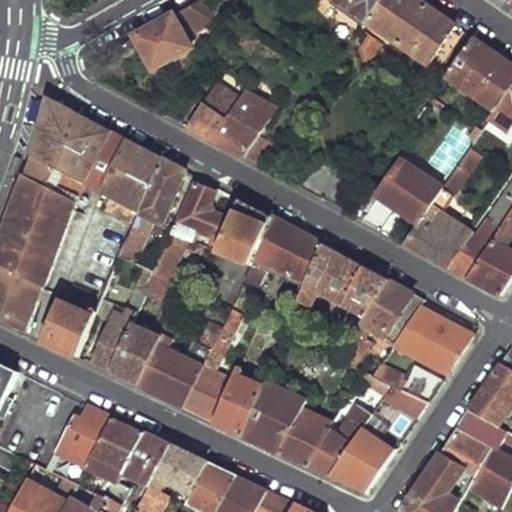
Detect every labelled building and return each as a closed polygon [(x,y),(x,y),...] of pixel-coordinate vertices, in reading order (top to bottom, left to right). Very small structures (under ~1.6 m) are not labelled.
[(337,0),(369,22),(384,0),(337,0)] [(384,0),(369,22),(364,29),(370,33),(362,45),(374,53),(386,34),(430,64),(455,26),(418,0),(384,0)] [(200,1),(181,12),(207,28),(217,11),(200,1)] [(134,38),(152,70),(190,49),(172,16),(134,38)] [(469,47),(448,79),(498,112),(511,90),(511,65),(474,39),(469,47)] [(460,41),(439,72),(448,79),(469,47),(460,41)] [(241,100),(218,85),(190,128),(213,142),(246,159),(260,137),(278,110),(246,92),(241,100)] [(511,90),(498,112),(491,122),(510,135),(511,131),(511,90)] [(31,161),(0,247),(0,319),(38,337),(42,326),(35,323),(40,311),(53,317),(61,299),(47,293),(79,202),(87,185),(142,214),(163,159),(49,98),(38,139),(31,161)] [(260,137),(246,159),(261,166),(275,145),(260,137)] [(422,225),(408,245),(452,269),(476,233),(445,215),(484,155),(473,148),(446,189),(422,225)] [(23,162),(16,159),(9,178),(17,180),(23,162)] [(163,159),(142,214),(165,226),(185,171),(163,159)] [(406,162),(383,197),(422,225),(446,189),(406,162)] [(218,194),(196,185),(180,226),(178,228),(176,233),(189,238),(195,242),(199,230),(220,238),(228,219),(214,213),(212,208),(218,194)] [(476,233),(452,269),(471,279),(498,240),(511,219),(511,218),(511,195),(511,194),(483,236),(476,233)] [(274,219),(257,210),(240,200),(219,253),(252,268),(256,259),(261,247),(274,219)] [(261,247),(256,259),(307,289),(324,245),(274,219),(261,247)] [(96,263),(119,272),(124,259),(136,229),(113,220),(96,263)] [(158,273),(149,294),(163,299),(189,238),(176,233),(174,232),(158,273)] [(511,246),(498,240),(471,279),(504,297),(511,285),(511,246)] [(307,289),(303,300),(314,305),(321,294),(367,319),(392,282),(324,245),(307,289)] [(121,306),(98,366),(117,375),(137,324),(149,294),(158,273),(149,269),(132,311),(121,306)] [(367,319),(341,362),(378,379),(387,363),(392,356),(367,342),(374,332),(398,346),(423,307),(427,301),(392,282),(367,319)] [(137,324),(117,375),(144,387),(182,302),(186,293),(180,290),(172,307),(169,305),(162,320),(161,319),(156,331),(137,324)] [(182,302),(144,387),(189,409),(223,332),(228,320),(215,315),(195,359),(172,349),(190,306),(182,302)] [(66,304),(50,343),(85,359),(103,313),(98,311),(96,316),(70,306),(66,304)] [(423,307),(398,346),(450,377),(477,337),(423,307)] [(223,332),(189,409),(220,424),(240,373),(234,370),(229,380),(217,375),(234,337),(223,332)] [(511,350),(471,412),(500,427),(511,404),(511,350)] [(0,420),(2,417),(5,418),(16,396),(12,395),(22,375),(0,363),(0,420)] [(387,363),(378,379),(395,387),(406,392),(432,404),(446,383),(417,366),(411,376),(387,363)] [(240,373),(220,424),(248,438),(267,390),(244,379),(246,375),(240,373)] [(378,379),(373,385),(389,396),(395,387),(378,379)] [(311,401),(270,382),(267,390),(248,438),(267,447),(282,453),(311,401)] [(348,385),(336,404),(345,409),(357,390),(348,385)] [(406,392),(401,400),(427,412),(432,404),(406,392)] [(376,414),(332,478),(370,495),(398,454),(378,441),(381,437),(373,433),(379,423),(382,424),(394,407),(388,402),(385,407),(382,405),(376,414)] [(332,430),(309,467),(332,478),(376,414),(362,406),(342,435),(332,430)] [(76,417),(58,453),(89,469),(91,465),(115,419),(92,408),(85,421),(76,417)] [(471,412),(459,430),(498,450),(479,479),(473,490),(507,510),(511,500),(511,433),(500,427),(471,412)] [(306,416),(282,453),(309,467),(332,430),(306,416)] [(74,498),(66,511),(105,511),(147,434),(115,419),(91,465),(99,469),(102,463),(114,470),(94,508),(74,498)] [(459,430),(408,506),(409,511),(458,511),(461,509),(446,500),(464,471),(479,479),(498,450),(459,430)] [(147,434),(105,511),(120,511),(131,490),(127,487),(140,464),(159,474),(173,447),(147,434)] [(209,465),(173,447),(159,474),(157,478),(194,496),(209,465)] [(194,496),(189,504),(205,511),(220,511),(237,479),(209,465),(194,496)] [(37,466),(13,511),(66,511),(74,498),(80,487),(73,483),(65,498),(36,483),(44,468),(37,466)] [(256,511),(267,493),(237,479),(220,511),(256,511)] [(138,511),(163,511),(173,494),(154,484),(138,511)] [(267,493),(256,511),(292,511),(296,507),(267,493)]
